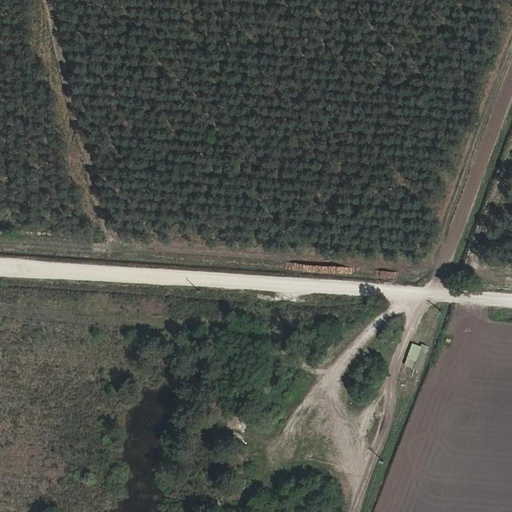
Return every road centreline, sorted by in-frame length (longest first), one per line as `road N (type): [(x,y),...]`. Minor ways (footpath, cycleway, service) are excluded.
road 1 (track): [(511,305),(0,270)]
road 2 (unknown): [(430,299),(511,87)]
